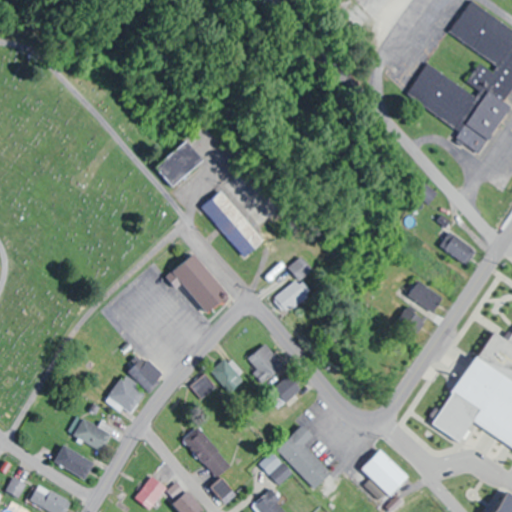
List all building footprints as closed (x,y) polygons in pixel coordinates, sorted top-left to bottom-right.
[(511,95),(511,27),(473,1),(451,33),(487,57),(466,87),(431,63),(407,98),(485,152),(511,111),(511,104),(507,102),(511,95)] [(175,186),(205,162),(189,141),(158,166),(175,186)] [(204,206),(244,258),(265,242),(224,190),(204,206)] [(208,314),(230,296),(198,254),(167,277),(176,289),(184,283),(208,314)] [(313,270),(303,256),(290,266),(301,280),(313,270)] [(427,272),(450,289),(460,274),(437,258),(427,272)] [(289,313),(310,295),(297,279),(276,298),(289,313)] [(433,313),(444,299),(422,281),(411,294),(433,313)] [(398,322),(416,336),(427,321),(409,307),(398,322)] [(511,338),(492,334),(476,361),(475,365),(494,376),(492,388),(511,400),(511,338)] [(246,359),(265,384),(286,367),(267,343),(246,359)] [(240,385),(233,360),(214,366),(222,390),(240,385)] [(162,382),(140,361),(130,373),(151,393),(162,382)] [(303,388),(291,374),(273,389),(285,404),(303,388)] [(193,384),(201,397),(215,389),(207,375),(193,384)] [(135,412),(146,388),(120,377),(110,400),(135,412)] [(432,425),(463,444),(484,409),(454,390),(432,425)] [(101,421),(98,426),(84,418),(74,435),(102,451),(115,429),(101,421)] [(332,473),(305,445),(315,436),(303,423),(276,449),(315,489),(332,473)] [(187,436),(213,479),(230,468),(203,426),(187,436)] [(85,479),(95,462),(64,445),(55,462),(85,479)] [(411,478),(382,450),(363,469),(392,497),(411,478)] [(260,463),(280,485),(291,474),(271,452),(260,463)] [(134,495),(149,509),(168,489),(153,475),(134,495)] [(25,484),(14,478),(7,490),(18,497),(25,484)] [(211,487),(225,505),(237,495),(222,478),(211,487)] [(28,500),(51,511),(64,511),(70,501),(37,484),(28,500)] [(180,511),(200,511),(205,508),(187,491),(173,505),(180,511)]
